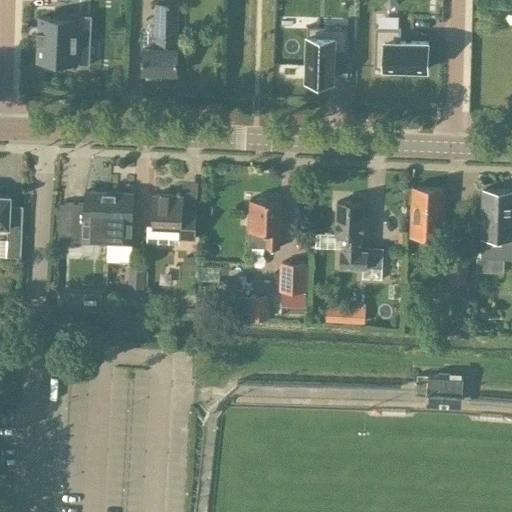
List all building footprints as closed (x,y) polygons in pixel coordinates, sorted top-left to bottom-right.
[(511,5),(504,4),(503,18),(511,19),(511,5)] [(143,47),(143,73),(145,73),(147,79),(157,79),(159,73),(177,74),(178,48),(176,48),(177,5),(156,5),(155,47),(143,47)] [(38,29),(38,41),(40,41),(39,59),(47,60),(77,61),(78,34),(91,35),(92,15),(92,14),(59,12),(58,16),(41,16),(40,29),(38,29)] [(308,25),(306,78),(334,78),(334,51),(347,51),(348,26),(308,25)] [(376,27),(375,67),(427,68),(428,41),(401,40),(401,28),(376,27)] [(411,234),(444,235),(445,188),(412,186),(411,234)] [(511,189),(484,188),(481,257),(478,257),(477,271),(502,272),(503,258),(511,258),(511,189)] [(60,202),(59,239),(108,241),(109,191),(86,190),(85,203),(60,202)] [(109,191),(108,241),(133,242),(134,192),(109,191)] [(0,226),(8,226),(9,194),(0,193),(0,226)] [(180,237),(195,238),(196,209),(182,208),(183,194),(155,193),(154,225),(148,225),(147,242),(180,243),(180,237)] [(282,198),(251,197),(249,229),(248,246),(281,247),(281,230),(280,229),(282,198)] [(362,235),(368,236),(369,217),(364,216),(365,200),(337,199),(336,234),(344,234),(343,248),(342,248),(341,265),(367,266),(368,249),(362,249),(362,235)] [(7,255),(20,256),(21,231),(8,231),(7,255)] [(308,262),(281,261),(280,289),(307,290),(308,262)] [(143,295),(144,266),(130,265),(129,294),(143,295)] [(251,294),(250,317),(281,318),(282,290),(267,286),(250,285),(250,294),(251,294)] [(58,289),(58,306),(99,307),(100,290),(58,289)] [(327,303),(326,320),(364,322),(366,302),(351,301),(351,304),(327,303)] [(427,397),(462,399),(464,377),(428,374),(427,397)]
